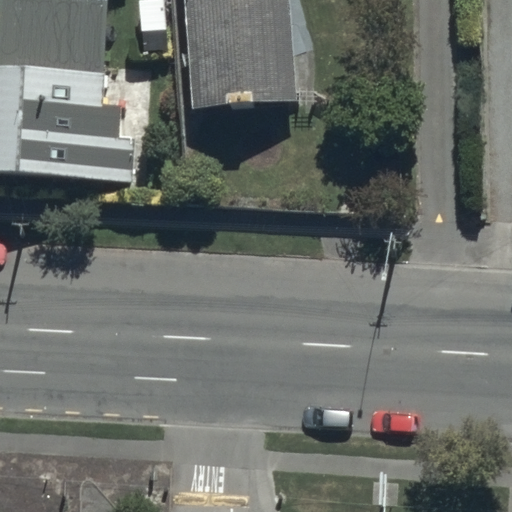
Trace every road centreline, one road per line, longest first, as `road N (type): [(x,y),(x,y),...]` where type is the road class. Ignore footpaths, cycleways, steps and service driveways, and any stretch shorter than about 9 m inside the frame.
road 1 (secondary): [(217,341),(511,357)]
road 2 (secondary): [(217,341),(0,328)]
